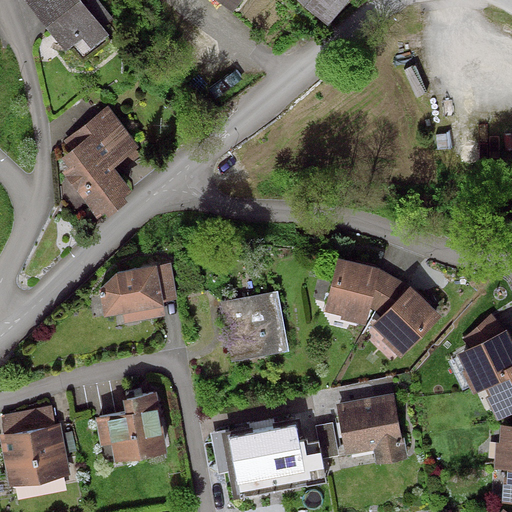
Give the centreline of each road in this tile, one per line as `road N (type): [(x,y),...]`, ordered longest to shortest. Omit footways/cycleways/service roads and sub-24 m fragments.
road 1 (residential): [(511,265),(333,214),(199,197),(173,176)]
road 2 (residential): [(393,0),(173,176)]
road 3 (residential): [(173,176),(0,336)]
road 4 (residential): [(5,0),(38,107),(42,154),(33,198)]
